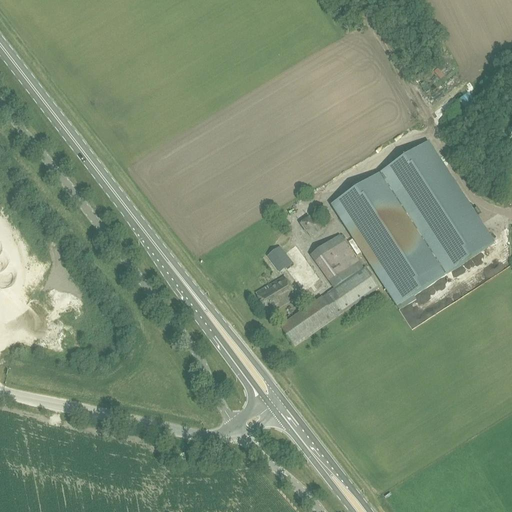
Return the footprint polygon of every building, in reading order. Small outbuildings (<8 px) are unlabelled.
[(494,244),(429,143),(331,206),(397,307),(494,244)] [(311,237),(324,228),(315,214),(301,224),(311,237)] [(336,288),(364,268),(340,235),(313,254),(336,288)] [(284,255),(279,259),(285,268),(290,264),(284,255)] [(295,347),(342,313),(380,287),(366,267),(364,268),(336,288),(281,327),(295,347)] [(269,315),(297,298),(285,277),(256,294),(269,315)]
